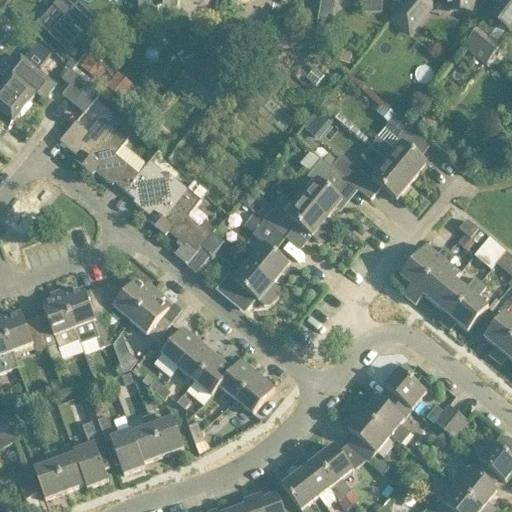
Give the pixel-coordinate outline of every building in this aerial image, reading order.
[(60,0),(54,7),(38,25),(49,35),(68,53),(77,43),(85,51),(98,38),(89,30),(97,22),(74,0),(60,0)] [(149,0),(149,15),(158,15),(158,9),(178,9),(177,1),(175,0),(149,0)] [(362,0),(362,14),(382,14),(381,0),(362,0)] [(408,0),(408,4),(393,22),(409,35),(421,21),(411,13),(422,0),(449,0),(450,13),(472,12),(472,0),(408,0)] [(511,0),(502,0),(501,3),(471,43),(465,51),(487,67),(501,48),(491,41),(501,27),(511,34),(511,33),(511,0)] [(266,46),(258,55),(258,63),(278,60),(277,51),(305,50),(304,39),(327,43),(334,4),(310,1),(304,35),(275,35),(266,46)] [(258,55),(266,46),(256,37),(244,49),(254,59),(258,55)] [(20,60),(0,83),(0,91),(24,112),(40,93),(46,99),(55,89),(43,80),(37,74),(51,57),(36,45),(22,62),(20,60)] [(341,52),(337,62),(349,65),(352,55),(341,52)] [(71,61),(66,66),(72,72),(77,66),(71,61)] [(199,89),(195,94),(211,106),(227,85),(194,61),(183,77),(199,89)] [(62,98),(73,107),(89,88),(70,72),(62,82),(69,88),(62,98)] [(118,74),(107,87),(123,101),(125,98),(127,100),(136,89),(118,74)] [(89,88),(73,107),(84,116),(100,97),(89,88)] [(0,91),(0,132),(4,127),(9,131),(24,112),(0,91)] [(386,108),(378,116),(390,126),(390,125),(397,118),(386,108)] [(125,120),(117,114),(110,123),(117,129),(125,120)] [(370,149),(412,184),(427,166),(421,161),(431,148),(408,128),(397,118),(390,125),(390,126),(384,132),(402,147),(396,153),(378,139),(370,149)] [(421,120),(413,131),(422,137),(430,127),(421,120)] [(73,162),(83,170),(114,132),(101,121),(89,135),(76,124),(59,144),(76,158),(73,162)] [(122,125),(115,133),(127,142),(133,134),(122,125)] [(114,132),(83,170),(92,178),(95,174),(112,188),(114,186),(125,194),(139,177),(116,158),(128,143),(127,142),(115,133),(114,132)] [(396,203),(412,184),(370,149),(361,159),(379,174),(372,183),(396,203)] [(322,162),(345,181),(352,188),(363,175),(341,157),(337,162),(330,157),(324,163),(322,162)] [(304,189),(297,196),(327,221),(342,202),(333,195),(345,181),(322,162),(302,187),(304,189)] [(139,177),(125,194),(135,202),(133,205),(150,219),(147,223),(156,231),(187,193),(174,182),(170,187),(158,177),(160,174),(149,165),(142,174),(139,177)] [(193,185),(187,193),(200,204),(206,197),(193,185)] [(200,204),(187,193),(156,231),(166,238),(169,234),(186,248),(188,246),(198,255),(202,250),(214,235),(204,226),(201,229),(188,219),(200,204)] [(275,209),(264,223),(286,241),(297,227),(312,239),(317,244),(323,243),(333,231),(332,225),(327,221),(297,196),(291,205),(284,199),(275,209)] [(478,231),(467,222),(460,231),(466,236),(471,240),(478,231)] [(252,254),(245,262),(274,286),(289,267),(274,255),(286,241),(264,223),(252,237),(264,247),(256,257),(252,254)] [(466,236),(458,246),(468,254),(476,244),(471,240),(466,236)] [(497,247),(489,240),(474,258),(482,265),(497,247)] [(426,248),(401,279),(412,288),(404,298),(416,308),(423,298),(434,307),(455,283),(459,276),(449,267),(456,259),(444,249),(437,258),(426,248)] [(188,267),(186,268),(196,276),(208,260),(211,257),(202,250),(198,255),(188,267)] [(499,264),(511,274),(511,257),(507,254),(499,264)] [(279,290),(274,286),(245,262),(238,271),(242,274),(234,284),(228,279),(217,293),(239,312),(243,308),(248,312),(255,302),(258,304),(259,304),(264,308),(270,308),(280,296),(279,290)] [(455,283),(434,307),(445,316),(439,324),(445,329),(481,285),(475,280),(466,292),(455,283)] [(96,291),(104,315),(111,313),(113,310),(130,324),(156,292),(148,285),(144,290),(135,283),(126,295),(113,284),(96,291)] [(468,335),(489,310),(477,301),(487,290),(481,285),(445,329),(450,333),(457,325),(468,335)] [(61,293),(75,331),(80,344),(81,347),(100,339),(97,341),(100,351),(112,347),(101,317),(104,315),(96,291),(85,295),(84,291),(74,295),(72,289),(61,293)] [(156,292),(130,324),(156,345),(172,326),(163,319),(169,312),(161,305),(165,300),(156,292)] [(35,320),(46,351),(48,350),(51,362),(62,358),(60,352),(80,344),(75,331),(61,293),(50,297),(53,303),(42,307),(46,316),(35,320)] [(0,321),(12,355),(13,355),(33,347),(35,355),(46,351),(35,320),(25,324),(21,315),(11,319),(9,313),(0,316),(0,321)] [(489,358),(495,362),(511,341),(511,321),(505,316),(484,340),(496,350),(489,358)] [(0,377),(18,370),(13,355),(12,355),(0,321),(0,377)] [(161,357),(178,371),(200,345),(183,330),(161,357)] [(511,341),(495,362),(501,367),(507,360),(511,363),(511,341)] [(200,345),(178,371),(195,385),(217,358),(200,345)] [(130,357),(118,361),(124,376),(131,373),(138,364),(130,357)] [(217,358),(195,385),(212,399),(220,390),(219,389),(233,372),(217,358)] [(219,389),(220,390),(236,403),(258,377),(241,362),(233,372),(219,389)] [(385,390),(390,395),(412,413),(427,395),(409,381),(414,375),(404,367),(385,390)] [(131,376),(122,379),(125,387),(134,384),(131,376)] [(142,385),(157,397),(164,389),(148,377),(142,385)] [(258,377),(236,403),(253,417),(275,391),(258,377)] [(157,397),(165,403),(171,396),(164,389),(157,397)] [(355,410),(390,439),(401,448),(411,436),(400,427),(412,413),(390,395),(383,404),(377,400),(368,411),(360,405),(355,410)] [(184,397),(178,406),(185,412),(192,404),(184,397)] [(435,426),(444,434),(459,416),(449,408),(435,426)] [(355,439),(347,448),(366,464),(367,463),(369,465),(390,439),(355,410),(350,416),(358,422),(349,434),(355,439)] [(153,416),(149,418),(164,459),(168,457),(184,451),(173,421),(158,426),(154,416),(153,416)] [(459,416),(444,434),(454,442),(469,424),(459,416)] [(146,431),(132,436),(144,466),(164,459),(149,418),(142,420),(146,431)] [(108,419),(98,423),(105,443),(110,442),(113,451),(109,452),(114,466),(118,464),(124,478),(145,470),(144,466),(132,436),(131,433),(115,439),(108,419)] [(90,448),(73,454),(75,457),(86,488),(87,492),(109,484),(103,469),(108,468),(103,454),(98,456),(95,447),(100,445),(92,425),(83,428),(90,448)] [(205,444),(198,425),(188,429),(195,448),(205,444)] [(0,451),(19,445),(14,432),(0,436),(0,451)] [(478,462),(499,480),(505,485),(511,476),(511,456),(510,459),(492,445),(478,462)] [(317,449),(311,454),(344,498),(351,493),(344,484),(342,482),(354,473),(366,464),(347,448),(339,454),(334,448),(323,457),(317,449)] [(57,452),(51,454),(66,495),(86,488),(75,457),(61,462),(57,452)] [(66,495),(51,454),(45,456),(49,467),(34,472),(45,503),(66,495)] [(311,466),(300,475),(319,499),(330,491),(331,493),(334,496),(339,503),(344,498),(311,454),(305,459),(311,466)] [(380,462),(374,470),(383,477),(389,469),(380,462)] [(456,489),(484,511),(495,511),(496,511),(488,505),(498,494),(492,489),(499,480),(478,462),(456,489)] [(283,476),(276,481),(288,496),(300,511),(309,511),(307,509),(319,499),(300,475),(289,484),(283,476)] [(38,497),(31,479),(30,476),(18,481),(26,502),(38,497)] [(433,504),(428,510),(430,511),(484,511),(456,489),(439,509),(433,504)] [(253,501),(257,511),(283,511),(278,498),(264,503),(262,498),(253,501)] [(246,509),(238,511),(257,511),(253,501),(244,504),(246,509)]
